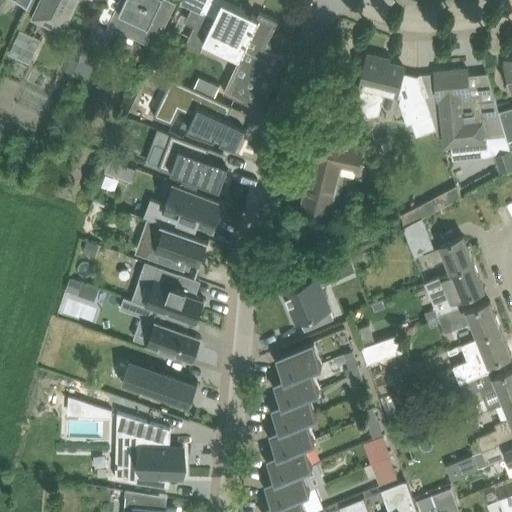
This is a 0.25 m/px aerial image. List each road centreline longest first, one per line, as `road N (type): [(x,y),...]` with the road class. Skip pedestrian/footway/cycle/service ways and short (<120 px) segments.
road 1 (unclassified): [(229,511),(246,301),(301,62),(329,0)]
road 2 (residential): [(363,0),(404,14),(459,17),(511,8)]
